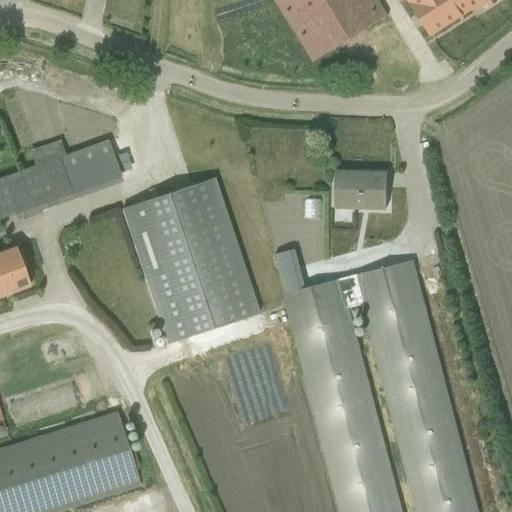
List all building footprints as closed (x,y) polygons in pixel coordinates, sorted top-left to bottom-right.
[(273,0),(313,63),(376,23),(386,17),(375,0),(273,0)] [(406,0),(430,37),(481,4),(482,6),(491,0),(406,0)] [(392,24),(386,17),(376,23),(380,31),(392,24)] [(0,83),(16,83),(15,62),(0,62),(0,83)] [(106,143),(0,179),(0,218),(11,215),(14,220),(118,183),(117,178),(118,177),(106,143)] [(388,174),(334,171),(332,209),(386,212),(388,174)] [(212,180),(120,209),(165,346),(257,314),(212,180)] [(0,251),(0,297),(28,288),(13,247),(0,251)] [(339,511),(401,511),(349,309),(363,306),(416,511),(479,511),(414,263),(305,289),(295,251),(275,256),(285,295),(283,296),(339,511)] [(0,511),(60,511),(138,487),(133,471),(138,469),(132,453),(127,454),(115,413),(0,448),(0,511)]
